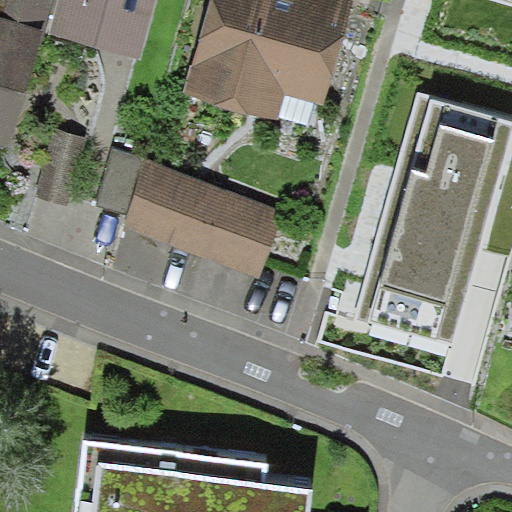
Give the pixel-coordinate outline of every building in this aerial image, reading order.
[(0,0),(0,139),(5,141),(45,0),(0,0)] [(152,0),(52,0),(43,31),(137,57),(152,0)] [(352,1),(349,0),(208,0),(182,95),(274,119),(281,94),(321,105),(352,1)] [(511,115),(418,90),(387,204),(483,231),(511,125),(511,115)] [(88,137),(49,125),(27,198),(65,210),(88,137)] [(144,160),(111,150),(91,208),(126,218),(144,160)] [(276,208),(147,164),(126,230),(257,274),(276,208)] [(387,204),(355,318),(452,345),(483,231),(387,204)] [(264,454),(79,433),(69,511),(309,511),(312,478),(261,473),(264,454)]
